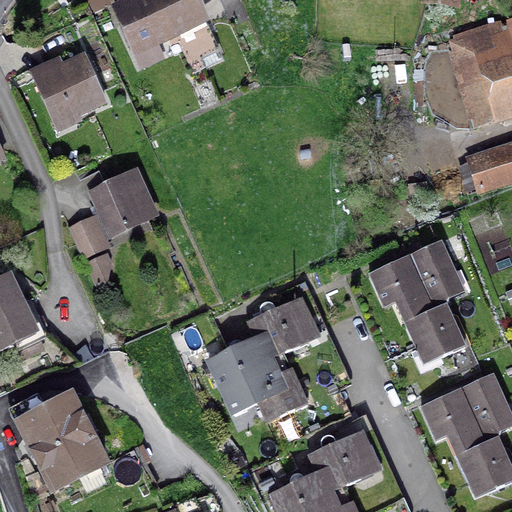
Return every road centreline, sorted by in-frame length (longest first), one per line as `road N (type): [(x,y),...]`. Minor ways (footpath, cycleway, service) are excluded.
road 1 (residential): [(0,89),(46,185),(59,298)]
road 2 (residential): [(433,511),(347,324)]
road 3 (residential): [(233,511),(176,443),(107,390)]
